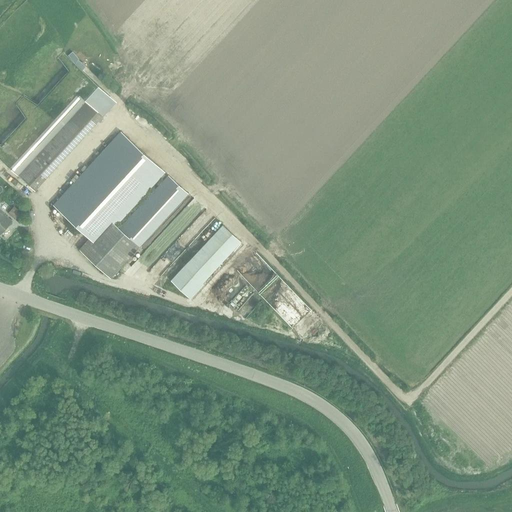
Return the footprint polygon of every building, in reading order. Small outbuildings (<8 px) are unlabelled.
[(0,142),(0,156),(18,172),(85,99),(97,110),(109,96),(63,54),(59,59),(68,70),(38,103),(25,96),(16,106),(25,117),(1,143),(0,142)] [(85,99),(18,172),(36,189),(103,115),(97,110),(85,99)] [(121,131),(53,205),(90,238),(79,250),(110,278),(139,247),(119,229),(115,226),(165,172),(121,131)] [(168,175),(119,229),(139,247),(188,193),(168,175)] [(12,209),(8,213),(13,218),(17,213),(12,209)] [(0,233),(11,221),(0,210),(0,233)]
